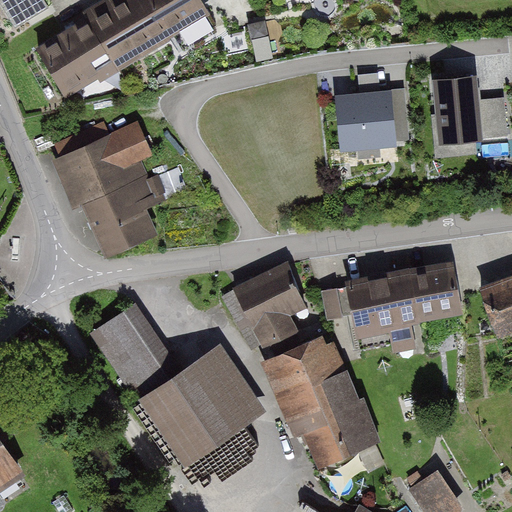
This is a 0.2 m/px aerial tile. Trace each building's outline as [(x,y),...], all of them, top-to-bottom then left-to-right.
[(48,7),(43,0),(0,0),(16,26),(48,7)] [(29,49),(59,99),(96,78),(105,93),(125,81),(119,70),(170,40),(177,52),(216,29),(199,0),(100,0),(80,12),(83,18),(29,49)] [(478,77),(433,81),(439,148),(485,143),(478,77)] [(392,91),(334,96),(339,153),(396,148),(392,91)] [(137,125),(55,161),(72,200),(81,197),(105,252),(156,230),(145,206),(169,195),(161,176),(148,181),(139,159),(150,154),(137,125)] [(451,255),(345,277),(357,335),(390,328),(395,351),(416,346),(411,324),(463,313),(451,255)] [(288,259),(234,285),(263,345),(299,328),(291,311),(309,302),(288,259)] [(511,272),(479,284),(496,333),(511,327),(511,272)] [(132,400),(182,367),(138,301),(88,334),(132,400)] [(321,333),(262,359),(293,430),(302,426),(320,466),(378,440),(334,340),(325,343),(321,333)] [(182,367),(138,396),(182,465),(265,412),(222,343),(182,367)] [(0,432),(0,483),(24,468),(0,432)] [(433,467),(407,486),(425,511),(456,511),(462,508),(433,467)] [(377,511),(360,502),(354,511),(377,511)]
